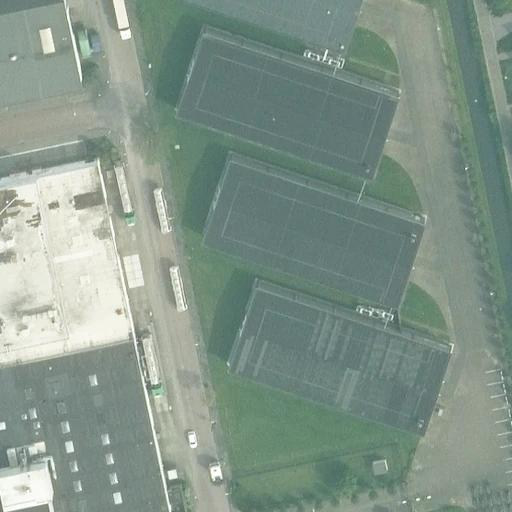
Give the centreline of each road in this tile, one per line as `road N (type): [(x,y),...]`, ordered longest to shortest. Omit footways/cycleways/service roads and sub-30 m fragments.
road 1 (unclassified): [(217,511),(133,103)]
road 2 (unclassified): [(480,0),(511,154)]
road 3 (unclassified): [(0,131),(133,103)]
